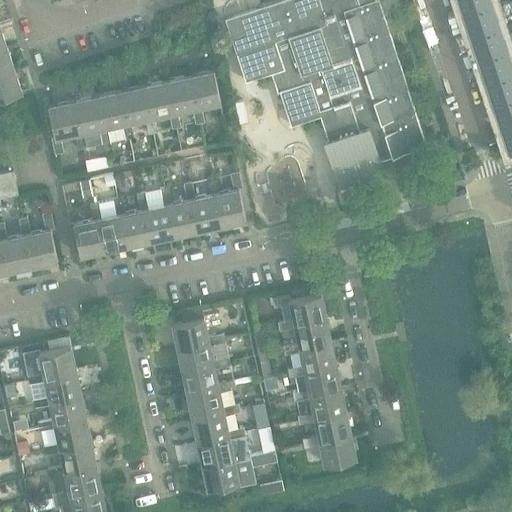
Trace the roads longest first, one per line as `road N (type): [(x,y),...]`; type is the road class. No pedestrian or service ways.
road 1 (residential): [(117,280),(341,235)]
road 2 (residential): [(164,490),(117,280)]
road 3 (residential): [(387,445),(341,235)]
road 4 (residential): [(496,195),(433,0)]
road 5 (residential): [(341,235),(496,195)]
road 6 (residential): [(32,0),(43,29),(135,0)]
